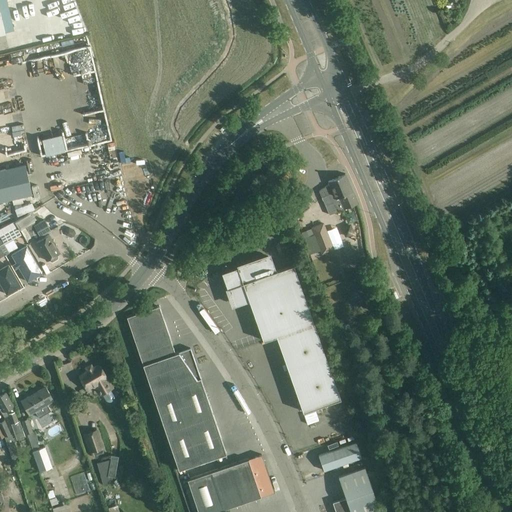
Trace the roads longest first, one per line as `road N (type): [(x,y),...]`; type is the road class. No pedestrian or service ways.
road 1 (tertiary): [(0,377),(129,290),(228,146),(267,118),(334,89)]
road 2 (primary): [(487,466),(334,89)]
